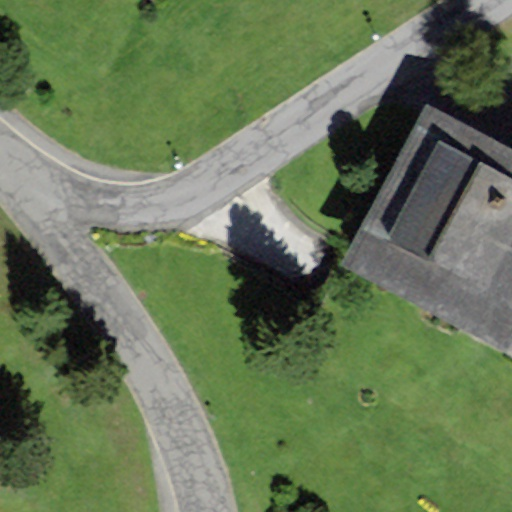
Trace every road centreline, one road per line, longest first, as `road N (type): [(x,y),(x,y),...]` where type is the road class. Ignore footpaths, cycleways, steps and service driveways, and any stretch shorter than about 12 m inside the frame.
road 1 (residential): [(3,182),(115,206),(196,197),(494,0)]
road 2 (residential): [(206,511),(203,484),(141,351),(3,182)]
